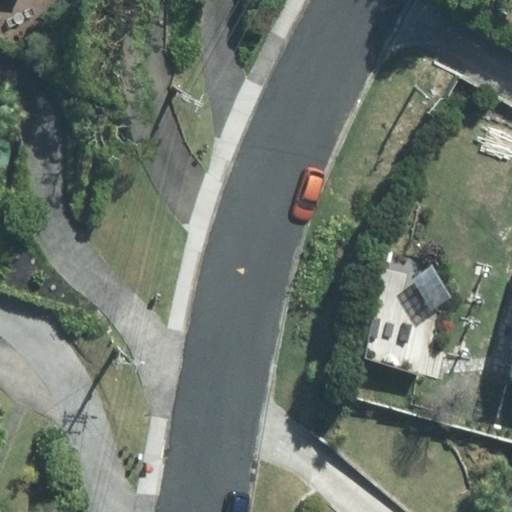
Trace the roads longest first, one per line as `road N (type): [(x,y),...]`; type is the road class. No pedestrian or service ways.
road 1 (residential): [(367,0),(278,191),(230,371),(205,511)]
road 2 (unknown): [(143,511),(61,359),(30,313),(0,299)]
